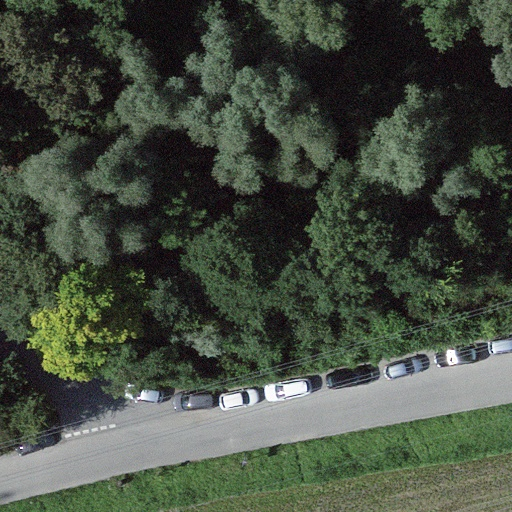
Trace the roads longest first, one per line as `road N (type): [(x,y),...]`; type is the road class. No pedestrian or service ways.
road 1 (unclassified): [(144,445),(511,376)]
road 2 (unclassified): [(144,445),(108,392),(0,334)]
road 3 (unclassified): [(0,477),(144,445)]
